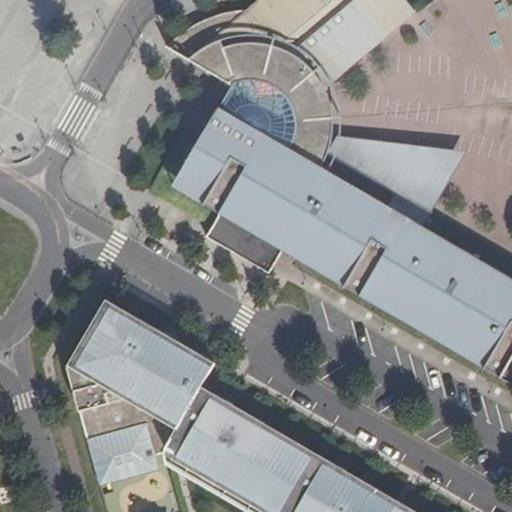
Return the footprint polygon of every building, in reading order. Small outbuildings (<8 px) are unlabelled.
[(309,95),(323,84),(384,33),(388,38),(417,14),(405,0),(262,0),(248,12),(237,11),(227,12),(216,14),(206,18),(204,20),(192,26),(180,34),(170,44),(168,46),(219,77),(233,84),(237,87),(205,141),(202,139),(201,141),(193,155),(196,157),(191,166),(194,168),(182,189),(206,202),(204,205),(220,214),(206,237),(248,261),(269,274),(283,251),(285,248),(347,285),(345,287),(361,296),(363,294),(487,366),(485,369),(502,378),(511,360),(511,277),(424,226),(408,217),(399,231),(384,223),(393,208),(322,166),(300,153),(303,143),(305,132),(305,121),(304,110),(301,100),(296,90),(295,88),(300,85),(309,95)] [(326,90),(323,84),(309,95),(300,85),(295,88),(296,90),(301,100),(304,110),(305,121),(305,132),(303,143),(300,153),(322,166),(327,154),(330,140),(332,126),(332,112),(331,101),(326,90)] [(406,204),(413,208),(408,217),(424,226),(444,191),(428,182),(425,186),(418,183),(406,204)] [(408,217),(393,208),(384,223),(399,231),(408,217)] [(265,425),(243,412),(227,403),(226,402),(220,411),(209,405),(213,399),(201,391),(202,388),(204,385),(216,364),(187,347),(184,352),(180,358),(173,355),(167,350),(158,342),(151,332),(147,330),(147,329),(139,323),(138,324),(106,306),(69,370),(70,375),(97,473),(109,470),(107,461),(154,448),(155,454),(163,452),(165,459),(171,457),(202,476),(204,484),(213,482),(228,491),(230,500),(239,497),(254,506),(254,511),(261,511),(263,511),(264,511),(417,511),(404,504),(402,509),(393,503),(386,496),(382,492),(340,467),(339,466),(332,477),(323,472),(327,465),(316,459),(302,450),(265,428),(265,425)] [(151,332),(158,342),(167,350),(173,355),(180,358),(184,352),(187,347),(191,341),(149,325),(147,329),(147,330),(151,332)] [(226,402),(227,403),(230,397),(204,385),(202,388),(201,391),(213,399),(209,405),(220,411),(226,402)] [(160,470),(155,454),(154,448),(107,461),(109,470),(112,483),(160,470)] [(343,463),(320,452),(316,459),(327,465),(330,462),(339,466),(340,467),(343,463)] [(166,464),(205,486),(204,484),(202,476),(171,457),(165,459),(166,464)] [(323,472),(332,477),(339,466),(330,462),(327,465),(323,472)] [(205,486),(231,502),(230,500),(228,491),(213,482),(204,484),(205,486)] [(402,509),(404,504),(382,492),(386,496),(393,503),(402,509)] [(254,511),(254,506),(239,497),(230,500),(231,502),(248,511),(254,511)]
